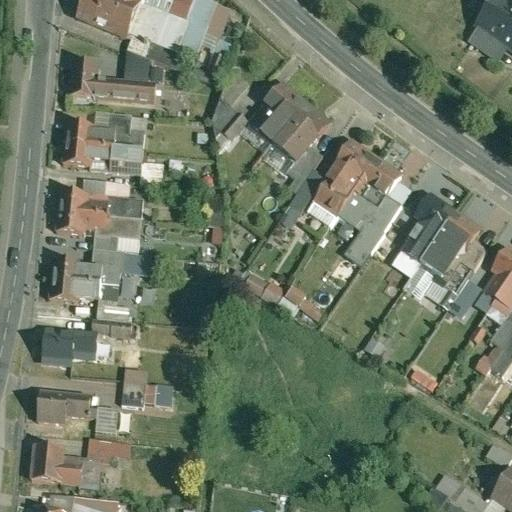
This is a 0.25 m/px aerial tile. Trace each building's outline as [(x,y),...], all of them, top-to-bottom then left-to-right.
[(81,0),(74,18),(126,38),(141,0),(81,0)] [(173,3),(165,0),(141,0),(126,38),(130,40),(126,51),(170,68),(174,57),(176,58),(178,53),(195,60),(206,33),(222,39),(233,9),(209,0),(193,0),(186,20),(169,13),(173,3)] [(511,0),(490,0),(476,21),(480,24),(509,44),(511,46),(511,0)] [(509,44),(480,24),(469,40),(497,60),(509,44)] [(72,98),(156,104),(157,83),(101,80),(102,66),(74,64),(72,98)] [(225,148),(241,129),(225,116),(242,94),(223,80),(205,132),(225,148)] [(326,131),(276,89),(242,131),(291,172),(305,156),(326,131)] [(116,132),(115,147),(143,149),(144,130),(129,129),(131,114),(111,112),(110,132),(116,132)] [(94,124),(66,122),(63,165),(91,167),(91,161),(109,162),(109,161),(142,163),(142,160),(143,149),(115,147),(116,132),(110,132),(93,131),(94,124)] [(397,181),(346,147),(321,185),(311,199),(313,200),(307,209),(332,226),(345,207),(357,214),(352,222),(364,230),(392,189),(397,181)] [(316,166),(305,156),(291,172),(279,187),(294,200),(309,177),(316,166)] [(163,162),(142,160),(142,163),(140,183),(162,185),(163,162)] [(311,199),(321,185),(309,177),(294,200),(283,215),(295,223),(311,199)] [(88,195),(88,198),(105,199),(105,197),(127,199),(128,184),(85,181),(84,195),(88,195)] [(407,199),(392,189),(364,230),(380,240),(407,199)] [(84,195),(57,193),(54,233),(85,235),(85,230),(96,230),(107,231),(108,218),(110,200),(105,199),(88,198),(88,195),(84,195)] [(398,252),(393,259),(431,285),(440,290),(467,249),(476,235),(425,201),(410,225),(414,228),(398,252)] [(217,219),(202,217),(200,234),(216,235),(217,219)] [(142,221),(108,218),(107,231),(96,230),(95,238),(117,239),(140,241),(142,221)] [(380,240),(364,230),(351,250),(384,272),(393,259),(398,252),(380,240)] [(140,241),(117,239),(116,253),(121,253),(139,255),(140,241)] [(185,250),(165,248),(164,262),(184,264),(185,250)] [(482,260),(467,249),(440,290),(431,285),(428,289),(451,305),(454,301),(468,280),(482,260)] [(92,251),(91,269),(102,270),(99,301),(99,307),(116,309),(119,273),(121,253),(116,253),(92,251)] [(139,255),(121,253),(119,273),(150,275),(151,256),(139,255)] [(483,290),(478,298),(490,306),(487,310),(503,321),(511,307),(511,261),(502,255),(486,279),(490,281),(483,290)] [(81,262),(53,260),(49,301),(78,303),(78,300),(99,301),(102,270),(91,269),(81,268),(81,262)] [(207,273),(195,272),(194,282),(207,283),(207,273)] [(264,289),(246,279),(240,291),(258,301),(264,289)] [(483,290),(468,280),(454,301),(481,319),(487,310),(490,306),(478,298),(483,290)] [(198,284),(177,283),(176,301),(196,302),(198,284)] [(265,288),(264,289),(258,301),(272,309),(280,296),(265,288)] [(303,305),(287,296),(280,306),(296,316),(302,307),(303,305)] [(323,320),(302,307),(296,316),(317,329),(323,320)] [(511,335),(511,307),(503,321),(484,349),(490,353),(497,358),(509,340),(511,335)] [(95,337),(93,361),(112,363),(115,330),(91,327),(90,336),(95,337)] [(44,332),(41,364),(70,367),(71,359),(93,361),(95,337),(90,336),(44,332)] [(481,340),(472,334),(464,346),(473,351),(481,340)] [(511,361),(511,342),(509,340),(497,358),(483,379),(494,387),(509,366),(511,361)] [(374,366),(382,353),(368,344),(359,357),(374,366)] [(497,358),(490,353),(483,364),(478,361),(469,375),(481,383),(483,379),(497,358)] [(123,379),(147,382),(148,370),(125,367),(123,379)] [(173,384),(145,383),(143,404),(172,406),(173,384)] [(91,394),(41,390),(38,424),(65,426),(66,415),(89,417),(91,394)] [(118,408),(96,406),(94,431),(117,432),(118,408)] [(131,442),(90,437),(88,459),(84,459),(81,482),(100,485),(103,462),(110,462),(111,454),(129,457),(131,442)] [(66,449),(35,444),(30,477),(81,485),(81,482),(84,459),(85,456),(66,453),(66,449)] [(480,464),(503,481),(509,470),(511,471),(511,465),(488,451),(480,464)] [(511,511),(511,471),(509,470),(503,481),(487,506),(496,511),(511,511)] [(496,511),(487,506),(484,510),(439,481),(431,495),(454,511),(496,511)] [(111,511),(115,500),(47,493),(46,508),(33,505),(31,511),(111,511)] [(236,511),(240,509),(224,493),(209,508),(213,511),(236,511)] [(454,511),(431,495),(422,506),(426,511),(454,511)]
